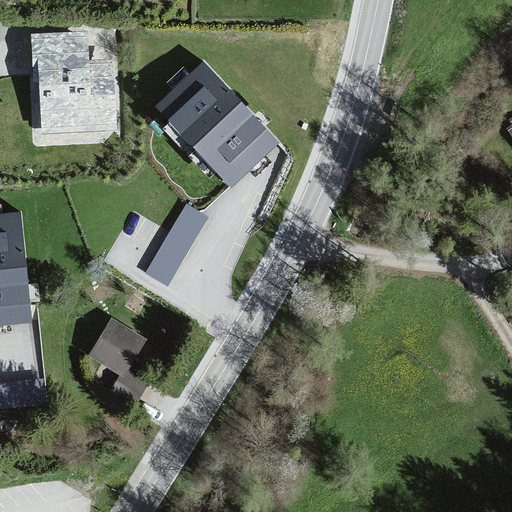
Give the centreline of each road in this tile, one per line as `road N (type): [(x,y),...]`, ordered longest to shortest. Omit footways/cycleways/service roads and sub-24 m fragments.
road 1 (tertiary): [(136,511),(306,226)]
road 2 (tertiary): [(306,226),(358,89),(378,0)]
road 3 (residential): [(306,226),(379,258),(511,257)]
